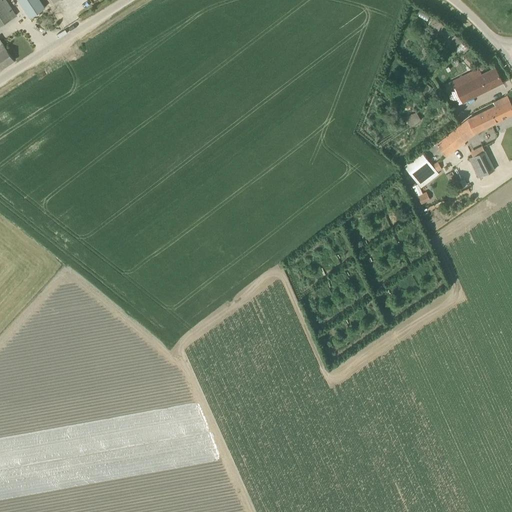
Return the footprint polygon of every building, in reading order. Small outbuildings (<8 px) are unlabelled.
[(0,0),(0,26),(16,16),(5,0),(0,0)] [(37,0),(18,0),(30,18),(43,9),(37,0)] [(0,69),(14,60),(3,43),(0,45),(0,69)] [(482,74),(479,68),(452,81),(454,87),(462,102),(502,82),(495,68),(482,74)] [(492,124),(511,114),(511,106),(507,96),(494,102),(496,105),(485,110),(492,124)] [(445,156),(472,134),(492,124),(485,110),(470,118),(470,119),(436,145),(445,156)] [(406,118),(410,126),(421,120),(416,112),(406,118)] [(417,183),(435,169),(422,152),(404,166),(417,183)] [(478,178),(494,170),(485,152),(473,158),(469,160),(478,178)] [(442,168),(438,161),(433,164),(437,171),(442,168)]
